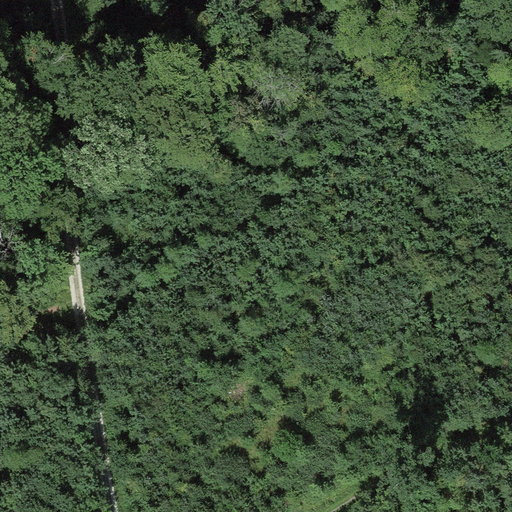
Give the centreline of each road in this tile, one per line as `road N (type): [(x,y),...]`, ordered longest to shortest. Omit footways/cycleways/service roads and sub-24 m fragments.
road 1 (track): [(51,0),(79,313),(112,511)]
road 2 (track): [(511,429),(429,463),(343,511)]
